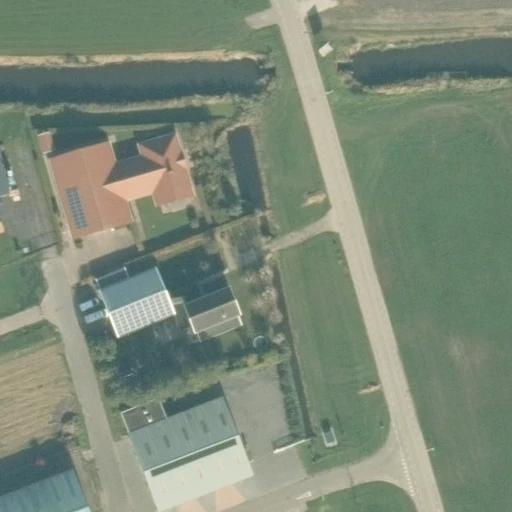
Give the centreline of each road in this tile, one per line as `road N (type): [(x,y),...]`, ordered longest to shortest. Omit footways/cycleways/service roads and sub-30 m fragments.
road 1 (secondary): [(280,0),(412,453)]
road 2 (unclassified): [(118,511),(53,272)]
road 3 (unclassified): [(252,511),(412,453)]
